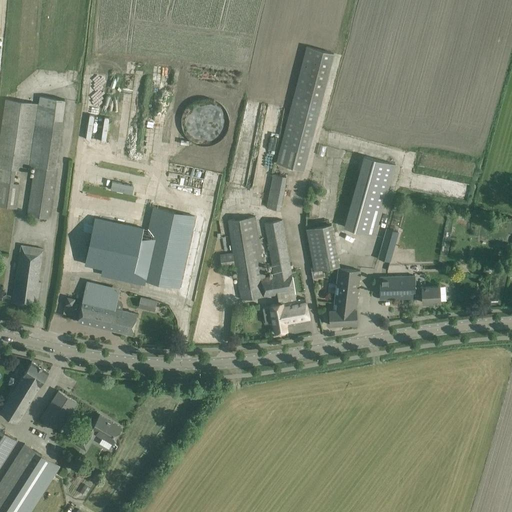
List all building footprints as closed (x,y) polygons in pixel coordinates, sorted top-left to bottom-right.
[(304,170),(322,100),(294,93),(277,162),(304,170)] [(20,184),(12,182),(13,169),(27,171),(28,165),(39,166),(31,216),(48,218),(55,168),(65,99),(40,96),(39,104),(6,99),(0,139),(0,205),(17,208),(20,184)] [(364,156),(344,228),(375,236),(394,165),(364,156)] [(269,194),(266,207),(280,210),(282,196),(269,194)] [(179,288),(195,216),(154,207),(138,279),(179,288)] [(392,208),(378,258),(391,262),(399,232),(391,230),(397,209),(392,208)] [(222,268),(236,266),(241,299),(278,294),(280,304),(271,305),(273,323),(275,333),(287,330),(286,326),(310,322),(306,301),(294,303),(294,301),(291,301),(289,286),(294,285),(292,272),(283,220),(265,223),(274,276),(266,277),(256,216),(228,220),(233,252),(220,254),(222,268)] [(95,217),(85,264),(133,275),(144,228),(95,217)] [(332,224),(307,229),(315,270),(316,270),(340,265),(332,224)] [(38,296),(41,282),(38,282),(43,249),(21,245),(13,293),(12,302),(37,306),(38,296)] [(329,311),(329,315),(330,325),(357,324),(356,309),(355,309),(357,300),(361,269),(338,266),(333,310),(331,309),(331,311),(329,311)] [(440,302),(440,292),(439,286),(422,288),(415,289),(414,275),(379,277),(380,300),(416,298),(423,297),(423,303),(440,302)] [(132,335),(135,325),(137,313),(115,308),(119,292),(87,285),(83,301),(78,322),(132,335)] [(139,296),(136,306),(153,310),(156,299),(139,296)] [(17,423),(43,380),(49,372),(32,361),(0,412),(17,423)] [(42,418),(59,429),(77,402),(59,391),(42,418)] [(87,423),(75,443),(86,449),(96,433),(103,437),(99,443),(109,449),(121,427),(100,415),(93,426),(87,423)] [(0,465),(16,440),(0,428),(0,465)] [(53,480),(61,467),(24,444),(0,481),(0,511),(28,511),(50,478),(53,480)]
